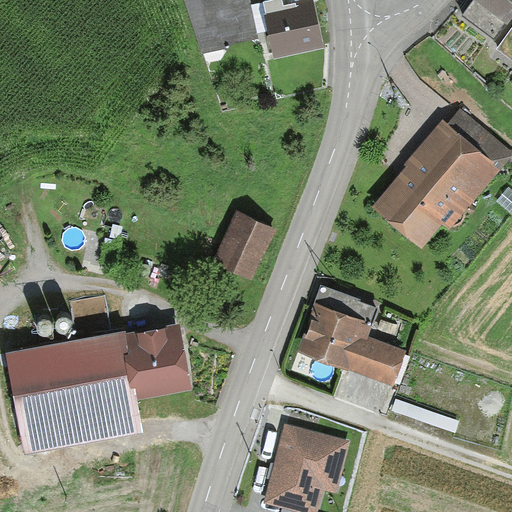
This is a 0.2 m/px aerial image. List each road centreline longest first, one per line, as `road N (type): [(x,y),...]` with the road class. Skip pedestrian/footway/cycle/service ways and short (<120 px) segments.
road 1 (tertiary): [(353,28),(339,135),(199,511)]
road 2 (unknown): [(257,350),(58,271),(12,287),(0,304)]
road 3 (track): [(511,473),(245,381)]
road 4 (unknown): [(0,430),(13,476),(162,435),(223,445)]
